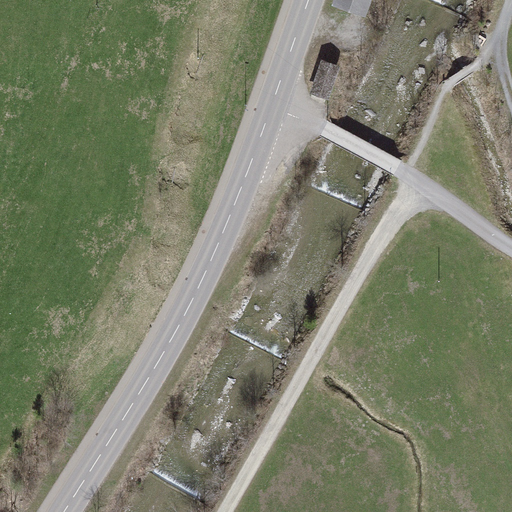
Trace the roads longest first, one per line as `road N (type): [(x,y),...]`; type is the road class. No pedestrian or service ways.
road 1 (secondary): [(274,104),(172,337),(63,511)]
road 2 (track): [(418,188),(222,511)]
road 3 (residential): [(274,104),(328,127),(511,250)]
